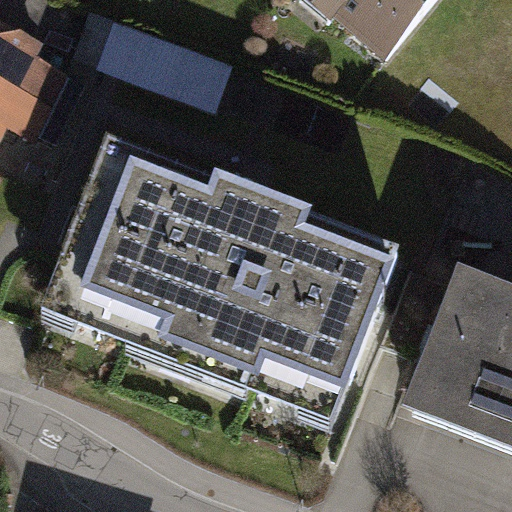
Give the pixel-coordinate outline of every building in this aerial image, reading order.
[(380,86),(450,0),(250,0),(269,15),(280,3),(299,19),(289,30),(326,60),(335,49),(380,86)] [(92,26),(73,79),(216,129),(234,75),(92,26)] [(0,46),(0,139),(34,156),(66,92),(32,75),(37,64),(0,46)] [(110,158),(46,322),(333,432),(396,267),(110,158)] [(511,315),(459,297),(410,435),(511,471),(511,315)]
